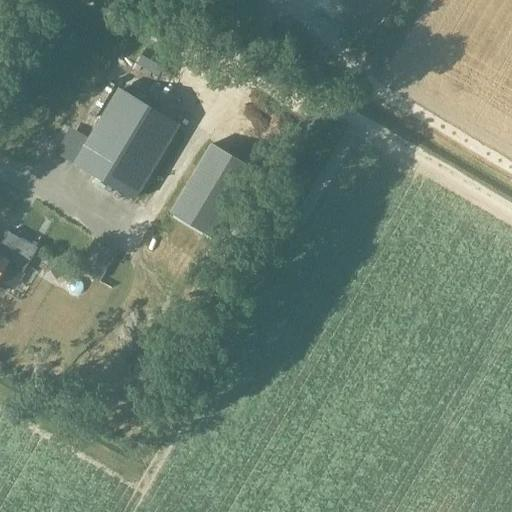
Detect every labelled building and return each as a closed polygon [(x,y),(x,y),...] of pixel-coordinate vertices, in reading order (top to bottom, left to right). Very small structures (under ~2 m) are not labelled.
[(145,43),(133,58),(156,77),(169,62),(145,43)] [(119,89),(74,165),(131,199),(176,123),(119,89)] [(211,238),(252,168),(210,143),(169,213),(211,238)] [(0,275),(9,260),(24,269),(36,246),(20,237),(20,239),(6,231),(0,241),(0,275)] [(92,240),(76,268),(100,281),(116,253),(92,240)]
